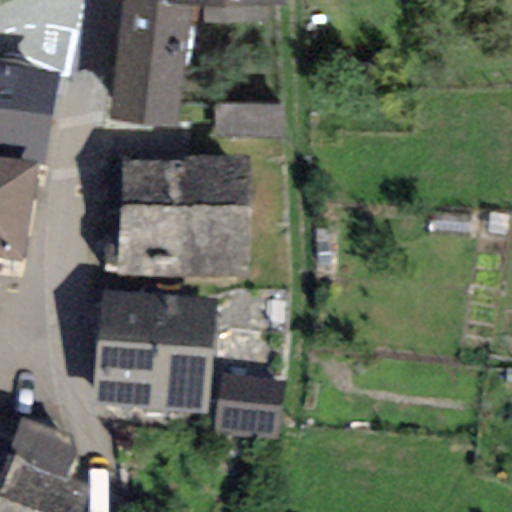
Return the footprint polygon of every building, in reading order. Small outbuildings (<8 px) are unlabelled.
[(176,130),(190,6),(164,6),(127,0),(120,0),(107,122),(176,130)] [(164,0),(164,6),(190,6),(206,6),(206,27),(260,26),(259,6),(285,6),(285,0),(164,0)] [(56,76),(0,66),(0,157),(37,163),(41,165),(56,76)] [(282,104),(214,105),(215,138),(282,137),(282,104)] [(0,157),(0,257),(22,261),(37,163),(0,157)] [(119,158),(119,211),(248,210),(248,157),(119,158)] [(248,210),(119,211),(118,277),(247,278),(248,210)] [(102,294),(98,344),(212,352),(215,302),(102,294)] [(98,344),(93,405),(208,413),(212,352),(98,344)] [(287,385),(221,375),(213,431),(279,440),(287,385)] [(8,454),(0,450),(0,511),(79,511),(88,490),(64,480),(78,445),(21,421),(8,454)]
